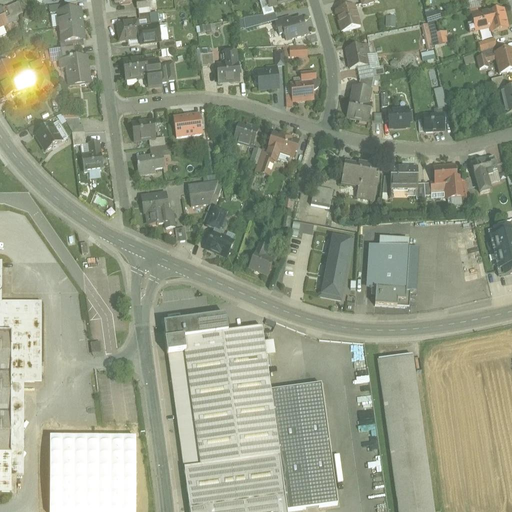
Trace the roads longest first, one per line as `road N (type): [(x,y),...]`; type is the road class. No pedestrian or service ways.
road 1 (secondary): [(162,260),(337,327),(417,329),(511,311)]
road 2 (residential): [(326,134),(198,101),(110,109)]
road 3 (unclassified): [(142,323),(166,511)]
road 4 (residential): [(511,135),(419,152),(326,134)]
road 5 (secondary): [(0,135),(64,206),(143,251)]
road 6 (unknown): [(326,134),(293,238),(288,291)]
road 7 (residential): [(326,134),(333,67),(313,0)]
